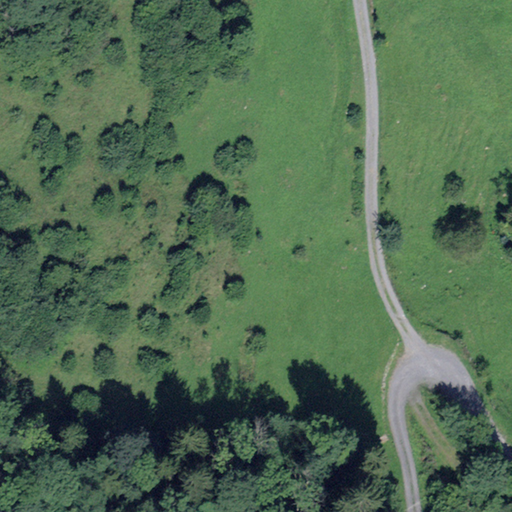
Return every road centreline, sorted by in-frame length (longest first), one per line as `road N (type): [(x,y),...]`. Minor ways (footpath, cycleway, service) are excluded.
road 1 (track): [(360,0),(372,102),(373,241),(384,288),(417,355)]
road 2 (track): [(417,355),(402,368),(394,403),(412,511)]
road 3 (track): [(417,355),(447,365),(511,463)]
